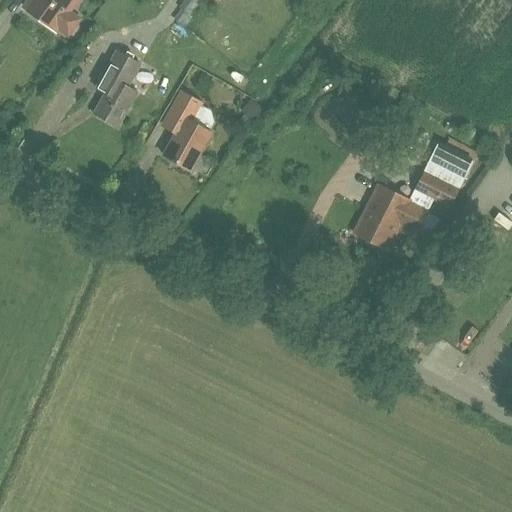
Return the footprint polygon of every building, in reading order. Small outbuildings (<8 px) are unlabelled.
[(68,11),(75,0),(33,0),(26,10),(55,30),(57,26),(68,34),(79,19),(68,11)] [(185,0),(174,20),(186,26),(199,0),(185,0)] [(116,127),(136,92),(127,87),(140,63),(115,50),(95,88),(105,93),(93,113),(116,127)] [(190,171),(210,133),(190,122),(200,103),(181,92),(167,117),(180,124),(163,156),(190,171)] [(433,199),(448,206),(471,161),(438,145),(410,200),(377,184),(354,233),(366,239),(366,242),(373,245),(375,243),(387,249),(399,224),(416,232),(416,231),(429,237),(438,217),(426,211),(433,199)]
